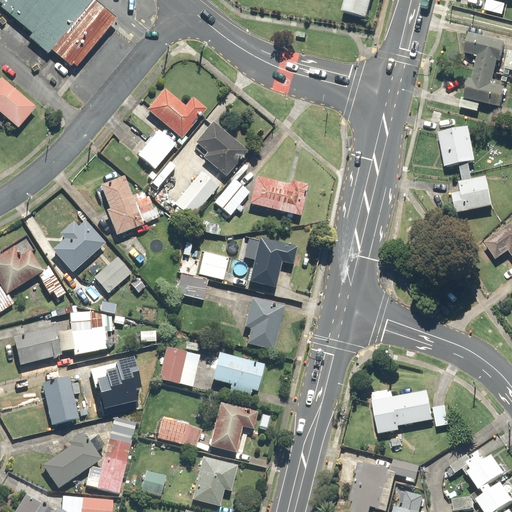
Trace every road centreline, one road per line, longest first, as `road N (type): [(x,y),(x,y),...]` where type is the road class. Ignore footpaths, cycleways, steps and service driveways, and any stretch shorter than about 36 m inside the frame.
road 1 (residential): [(0,199),(61,154),(184,10)]
road 2 (secondary): [(392,95),(281,68),(184,10)]
road 3 (secondary): [(392,95),(340,308)]
road 4 (secondary): [(340,308),(290,511)]
road 5 (secondary): [(340,308),(452,340),(511,389)]
